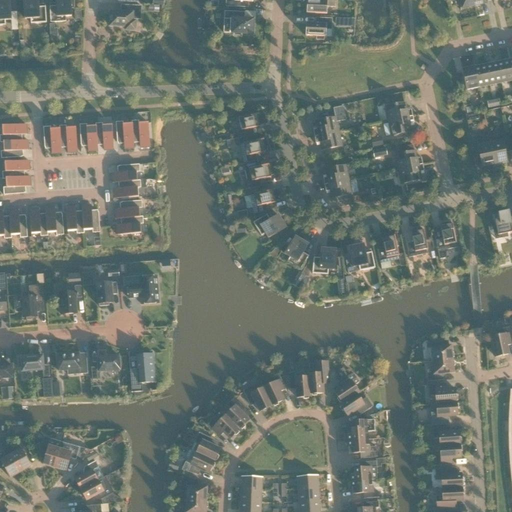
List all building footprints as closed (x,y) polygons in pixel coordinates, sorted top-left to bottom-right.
[(11,20),(10,0),(0,0),(0,25),(5,25),(5,21),(11,20)] [(39,7),(38,0),(23,0),(25,19),(30,19),(31,24),(46,23),(45,7),(39,7)] [(55,0),(56,6),(49,7),(50,23),(66,22),(66,17),(71,16),(71,7),(74,7),(73,0),(55,0)] [(335,0),(319,0),(320,1),(307,1),(306,13),(327,14),(327,7),(335,7),(335,0)] [(472,0),(460,0),(462,9),(474,6),(472,0)] [(141,6),(124,6),(124,13),(110,12),(109,27),(125,28),(125,31),(135,31),(135,21),(132,21),(132,19),(140,19),(141,6)] [(253,34),(253,20),(244,19),(245,13),(240,12),(224,12),(224,19),(223,33),(229,33),(234,33),(234,36),(241,36),(241,34),(253,34)] [(332,19),(319,18),(319,24),(306,24),(305,36),(317,37),(317,40),(323,40),(323,37),(326,37),(326,30),(331,30),(332,19)] [(353,27),(354,19),(336,19),(335,27),(353,27)] [(511,80),(511,76),(509,60),(497,62),(501,83),(511,80)] [(490,86),(501,83),(497,62),(485,65),(490,86)] [(490,86),(485,65),(474,67),(478,88),(490,86)] [(467,90),(478,88),(474,67),(462,70),(467,90)] [(469,105),(467,92),(461,93),(463,106),(469,105)] [(385,104),(383,96),(375,98),(377,106),(385,104)] [(385,107),(388,121),(413,116),(411,110),(407,111),(405,103),(385,107)] [(313,130),(314,137),(338,132),(336,122),(346,120),(343,106),(333,108),(335,118),(316,122),(317,129),(313,130)] [(255,115),(254,112),(245,115),(245,117),(238,118),(238,119),(239,119),(241,130),(237,131),(238,139),(252,136),(250,129),(260,127),(260,125),(263,124),(260,115),(258,116),(258,115),(258,114),(255,115)] [(479,119),(478,113),(466,115),(467,121),(479,119)] [(413,116),(388,121),(391,136),(411,132),(409,124),(414,123),(413,116)] [(133,124),(134,142),(140,141),(140,148),(150,147),(148,123),(139,124),(138,122),(139,121),(131,121),(132,124),(133,124)] [(133,124),(132,124),(123,125),(123,123),(123,122),(116,122),(117,143),(124,142),(124,149),(134,148),(134,142),(133,124)] [(96,127),(97,144),(103,144),(104,150),(114,149),(112,126),(102,126),(102,124),(103,124),(102,123),(95,124),(95,127),(96,127)] [(96,127),(95,127),(86,127),(86,125),(87,125),(87,124),(79,125),(81,145),(87,145),(88,151),(98,151),(97,144),(96,127)] [(3,142),(20,141),(20,135),(26,135),(26,125),(2,126),(3,136),(0,136),(0,135),(0,142),(0,143),(3,143),(3,142)] [(60,129),(61,147),(67,146),(67,153),(77,152),(76,128),(66,129),(66,126),(59,126),(59,129),(60,129)] [(60,129),(59,129),(50,130),(50,128),(51,128),(50,127),(43,127),(45,148),(51,147),(52,154),(61,153),(61,147),(60,129)] [(341,146),(338,132),(314,137),(315,144),(320,143),(322,150),(341,146)] [(509,148),(506,134),(495,136),(497,143),(490,144),(494,164),(506,162),(504,149),(509,148)] [(382,145),(381,137),(371,140),(372,147),(382,145)] [(482,167),(494,164),(490,144),(483,145),(482,139),(477,140),(480,155),(478,155),(480,165),(482,164),(482,167)] [(264,140),(263,140),(240,145),(244,164),(257,161),(255,154),(265,152),(265,151),(268,149),(265,141),(263,141),(263,140),(264,140)] [(27,141),(20,141),(3,142),(3,143),(4,152),(1,152),(1,159),(22,157),(21,151),(28,150),(27,141)] [(385,149),(373,151),(375,158),(387,156),(385,149)] [(398,170),(423,165),(421,158),(417,159),(415,151),(395,155),(398,170)] [(3,179),(6,179),(6,178),(23,177),(23,171),(29,171),(28,161),(5,163),(5,172),(3,172),(2,172),(3,179)] [(113,183),(120,183),(137,182),(137,181),(136,172),(139,172),(140,172),(139,165),(119,166),(119,173),(113,173),(113,183)] [(269,165),(245,170),(247,182),(244,182),(245,190),(262,186),(260,179),(270,177),(270,178),(271,178),(270,176),(273,175),(270,166),(268,167),(268,166),(269,165)] [(424,171),(423,165),(398,170),(401,184),(421,180),(419,172),(424,171)] [(322,178),(324,185),(348,180),(345,166),(326,170),(327,177),(322,178)] [(6,178),(6,179),(6,188),(4,188),(3,188),(4,195),(24,194),(24,187),(30,187),(29,177),(23,177),(6,178)] [(351,195),(348,180),(324,185),(325,192),(330,191),(331,199),(351,195)] [(140,181),(137,181),(137,182),(120,183),(120,189),(114,189),(114,199),(138,197),(137,188),(140,187),(140,188),(141,188),(140,181)] [(274,191),(274,190),(250,195),(254,215),(267,212),(266,205),(275,203),(276,203),(275,201),(278,200),(276,191),(274,192),(273,191),(274,191)] [(233,204),(231,195),(225,197),(226,205),(233,204)] [(139,218),(139,217),(139,208),(141,208),(142,208),(142,201),(121,202),(122,209),(115,210),(116,219),(122,219),(139,218)] [(83,231),(84,230),(93,230),(93,232),(92,232),(92,233),(100,233),(98,212),(92,213),(91,206),(81,207),(82,213),(83,231)] [(83,231),(82,213),(76,214),(75,207),(66,208),(67,232),(77,231),(77,233),(77,234),(84,234),(84,230),(83,231)] [(47,233),(48,233),(56,232),(57,235),(56,235),(56,236),(63,235),(62,215),(55,215),(55,209),(45,209),(46,216),(47,233)] [(48,236),(48,233),(47,233),(46,216),(40,216),(39,210),(29,210),(31,234),(41,233),(41,236),(40,236),(40,237),(48,236)] [(9,212),(9,218),(10,236),(11,235),(20,235),(20,237),(20,238),(27,238),(26,217),(19,218),(19,211),(9,212)] [(10,236),(9,218),(3,219),(3,212),(0,212),(0,236),(4,236),(4,238),(4,239),(11,239),(11,235),(10,236)] [(511,217),(509,218),(508,213),(494,216),(496,226),(492,227),(493,227),(496,239),(507,236),(508,237),(507,234),(511,232),(511,217)] [(270,220),(266,215),(253,223),(261,236),(265,234),(268,239),(285,228),(278,216),(270,220)] [(139,218),(122,219),(123,225),(116,225),(117,235),(141,234),(140,224),(142,224),(143,224),(143,217),(139,217),(139,218)] [(442,237),(435,239),(439,260),(445,258),(446,250),(457,247),(456,243),(454,237),(457,236),(456,227),(453,228),(452,224),(451,225),(450,223),(441,223),(442,227),(440,227),(442,237)] [(243,225),(236,226),(236,233),(244,233),(243,225)] [(429,253),(428,249),(423,230),(422,231),(422,229),(412,229),(412,233),(411,233),(411,234),(413,243),(406,244),(409,258),(429,253)] [(384,249),(377,250),(380,264),(389,262),(399,260),(398,255),(394,236),(393,237),(393,235),(383,235),(384,239),(382,239),(382,240),(384,249)] [(308,245),(295,237),(285,255),(289,258),(287,262),(300,270),(309,256),(303,253),(308,245)] [(365,254),(363,245),(349,248),(351,260),(346,261),(347,269),(359,266),(360,271),(375,268),(372,252),(365,254)] [(279,251),(276,249),(269,255),(274,258),(279,251)] [(335,250),(321,249),(320,258),(313,258),(312,274),(328,275),(328,270),(334,271),(335,250)] [(310,265),(307,265),(302,274),(301,275),(304,276),(305,277),(309,277),(310,265)] [(85,280),(96,279),(96,271),(85,272),(85,280)] [(140,276),(122,278),(123,286),(127,286),(128,298),(140,298),(141,305),(158,304),(156,277),(140,278),(140,276)] [(339,280),(342,295),(349,294),(346,279),(339,280)] [(97,285),(99,308),(109,307),(109,305),(112,304),(111,296),(118,296),(117,284),(97,285)] [(36,303),(43,303),(42,286),(29,287),(29,297),(21,298),(22,300),(20,300),(20,307),(22,307),(23,318),(26,318),(26,320),(34,319),(34,317),(37,317),(36,303)] [(59,294),(61,315),(77,314),(76,298),(82,298),(81,286),(74,286),(75,292),(59,294)] [(511,344),(511,342),(509,327),(498,330),(499,336),(491,337),(495,357),(509,354),(507,346),(511,344)] [(434,361),(452,360),(451,346),(440,347),(439,341),(427,342),(427,349),(433,348),(434,361)] [(140,391),(139,391),(138,384),(149,384),(149,375),(154,375),(154,376),(155,376),(153,354),(150,354),(150,351),(142,352),(142,355),(135,355),(137,374),(130,375),(131,393),(140,392),(140,391)] [(79,354),(57,355),(58,371),(67,370),(68,375),(88,374),(87,362),(80,362),(79,354)] [(43,365),(42,356),(21,358),(21,360),(19,360),(20,367),(22,367),(22,372),(42,370),(43,377),(50,377),(49,365),(43,365)] [(98,367),(91,368),(92,380),(100,379),(99,372),(120,370),(119,366),(121,365),(121,358),(119,358),(118,356),(97,358),(98,367)] [(453,373),(452,360),(434,361),(434,370),(427,371),(428,381),(443,380),(442,374),(453,373)] [(317,374),(308,375),(308,377),(310,395),(323,393),(322,384),(328,384),(327,362),(316,363),(317,374)] [(0,378),(12,377),(11,365),(3,366),(0,366),(0,378)] [(308,377),(308,375),(308,373),(295,374),(295,372),(289,373),(290,388),(296,387),(297,398),(310,397),(310,395),(308,377)] [(356,394),(357,394),(359,393),(354,385),(359,382),(353,373),(340,381),(344,386),(335,392),(342,403),(356,394)] [(271,384),(263,388),(272,406),(284,400),(280,392),(285,390),(278,374),(268,379),(271,384)] [(53,398),(51,379),(43,380),(44,399),(53,398)] [(54,397),(62,397),(61,382),(53,383),(54,397)] [(436,404),(456,402),(455,389),(446,390),(445,384),(428,385),(429,396),(435,395),(436,404)] [(259,412),(272,406),(263,388),(255,392),(253,386),(243,391),(249,405),(255,402),(259,412)] [(14,399),(13,387),(4,388),(5,400),(14,399)] [(361,401),(357,394),(356,394),(342,403),(340,405),(347,416),(356,410),(360,415),(372,407),(366,398),(361,401)] [(225,416),(239,430),(249,420),(241,413),(245,408),(235,397),(227,405),(231,410),(225,416)] [(457,416),(456,402),(436,404),(437,412),(431,413),(432,425),(447,424),(446,417),(457,416)] [(347,429),(348,441),(368,440),(367,432),(375,431),(374,418),(376,418),(375,415),(366,417),(366,421),(350,422),(350,428),(347,429)] [(239,430),(225,416),(219,422),(215,418),(207,425),(219,437),(223,433),(230,439),(239,430)] [(440,446),(460,445),(459,431),(448,432),(447,426),(432,427),(433,438),(439,438),(440,446)] [(191,450),(214,462),(220,449),(210,445),(213,439),(199,433),(191,450)] [(54,468),(62,442),(44,437),(41,450),(47,452),(43,465),(54,468)] [(11,455),(20,472),(31,466),(24,454),(29,451),(23,440),(17,443),(21,449),(11,455)] [(369,447),(368,440),(348,441),(349,454),(362,453),(363,458),(377,457),(376,447),(369,447)] [(62,442),(54,468),(66,472),(70,458),(76,460),(77,454),(83,456),(85,449),(62,442)] [(460,458),(460,445),(440,446),(440,455),(434,455),(435,466),(452,465),(452,459),(460,458)] [(209,474),(214,462),(191,450),(190,450),(186,458),(187,459),(182,470),(196,474),(199,469),(209,474)] [(10,478),(20,472),(11,455),(6,457),(2,451),(0,452),(0,467),(3,466),(10,478)] [(100,456),(97,451),(95,452),(95,451),(85,457),(89,462),(100,456)] [(80,490),(104,477),(95,461),(84,468),(87,473),(74,480),(80,490)] [(371,480),(377,480),(376,461),(363,462),(364,468),(350,469),(351,482),(371,480)] [(442,489),(462,488),(461,474),(450,475),(450,469),(435,469),(435,480),(441,480),(442,489)] [(297,477),(298,489),(318,488),(317,476),(318,476),(318,475),(296,477),(297,477)] [(241,477),(241,489),(261,490),(262,478),(263,478),(263,477),(241,476),(241,477)] [(110,487),(104,477),(80,490),(86,501),(93,497),(98,494),(101,499),(102,503),(114,502),(113,493),(110,487)] [(186,500),(206,501),(207,487),(196,487),(196,480),(181,479),(180,491),(186,491),(186,500)] [(371,480),(351,482),(352,494),(366,493),(366,499),(379,498),(378,492),(372,492),(371,480)] [(318,488),(298,489),(298,502),(319,501),(318,488)] [(462,501),(462,488),(442,489),(442,497),(436,497),(437,508),(452,507),(451,501),(462,501)] [(261,490),(241,489),(240,502),(261,503),(261,490)] [(205,511),(206,501),(186,500),(185,511),(205,511)] [(319,511),(319,501),(298,502),(299,511),(319,511)] [(260,511),(261,503),(240,502),(239,511),(260,511)] [(353,511),(371,511),(371,508),(378,508),(378,502),(365,503),(366,508),(353,509),(353,511)]
